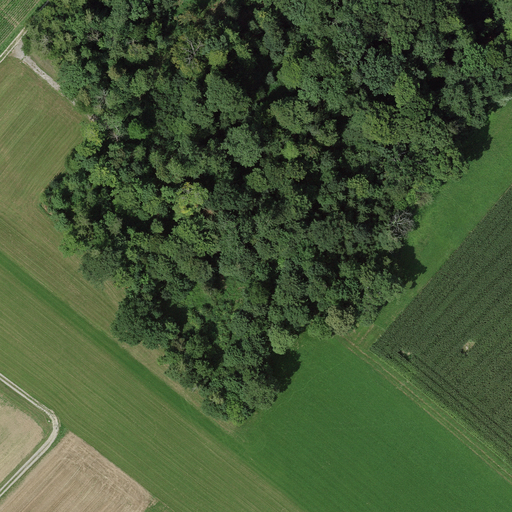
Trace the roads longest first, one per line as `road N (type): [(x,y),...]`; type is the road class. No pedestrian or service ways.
road 1 (track): [(0,495),(56,427),(0,375)]
road 2 (track): [(13,46),(111,132)]
